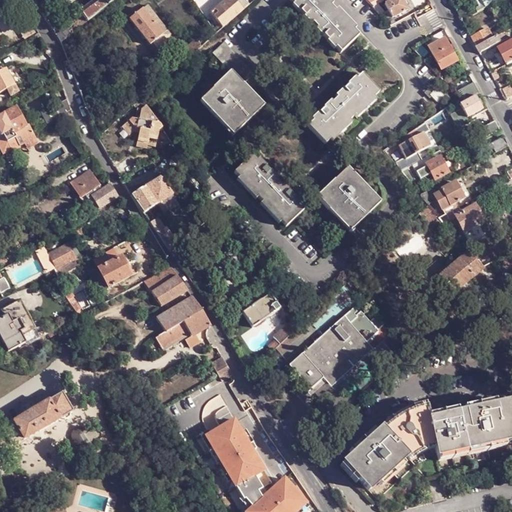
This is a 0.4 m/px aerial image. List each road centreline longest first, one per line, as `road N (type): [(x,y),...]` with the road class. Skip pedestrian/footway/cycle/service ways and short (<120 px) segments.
road 1 (residential): [(248,382),(118,190),(24,0)]
road 2 (residential): [(440,0),(501,111)]
